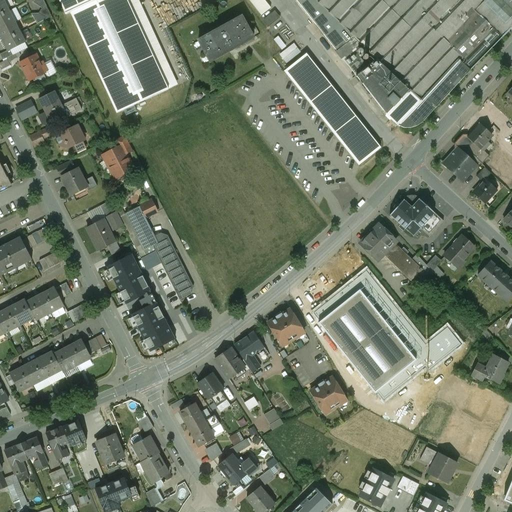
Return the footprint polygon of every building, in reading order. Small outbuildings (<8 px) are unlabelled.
[(29,0),(41,22),(53,16),(44,0),(29,0)] [(59,0),(66,15),(70,13),(98,0),(59,0)] [(137,0),(98,0),(70,13),(117,113),(177,85),(137,0)] [(264,0),(248,0),(261,16),(271,8),(264,0)] [(511,0),(296,0),(386,113),(384,115),(398,126),(406,128),(412,127),(419,125),(427,117),(489,51),(511,26),(511,0)] [(4,1),(0,2),(0,16),(9,11),(4,1)] [(9,11),(0,16),(0,29),(15,22),(9,11)] [(276,19),(272,14),(264,21),(268,26),(276,19)] [(242,17),(199,41),(211,62),(254,38),(242,17)] [(15,22),(0,29),(0,36),(3,42),(20,33),(15,22)] [(20,33),(3,42),(7,51),(8,52),(10,51),(25,43),(20,33)] [(278,36),(274,39),(280,47),(284,45),(278,36)] [(294,42),(280,54),(287,63),(301,51),(294,42)] [(7,51),(0,54),(0,55),(2,60),(13,55),(10,51),(8,52),(7,51)] [(35,55),(30,58),(29,55),(26,57),(27,59),(20,63),(29,81),(45,73),(47,71),(42,62),(40,63),(35,55)] [(380,148),(306,55),(285,72),(358,165),(380,148)] [(54,92),(39,100),(50,121),(65,114),(68,112),(64,105),(61,106),(54,92)] [(76,99),(64,105),(68,112),(65,114),(66,118),(82,110),(76,99)] [(31,102),(16,109),(22,120),(36,113),(31,102)] [(492,136),(479,124),(467,138),(472,142),(480,149),(481,148),(492,136)] [(72,128),(66,131),(62,130),(54,134),(59,145),(69,148),(73,146),(76,151),(85,147),(77,130),(72,128)] [(45,130),(30,137),(35,147),(44,143),(42,139),(48,136),(45,130)] [(133,151),(125,136),(117,139),(121,147),(121,146),(125,154),(133,151)] [(480,149),(472,142),(466,149),(480,163),(482,165),(490,157),(481,148),(480,149)] [(121,147),(103,156),(115,179),(133,169),(125,154),(121,146),(121,147)] [(480,163),(466,149),(462,153),(457,148),(443,164),(463,182),(480,163)] [(71,161),(56,168),(61,178),(62,177),(61,177),(76,170),(71,161)] [(0,190),(11,185),(6,175),(10,173),(6,164),(1,167),(0,163),(0,190)] [(476,177),(482,183),(484,180),(485,180),(491,174),(484,167),(476,177)] [(76,170),(61,177),(62,177),(71,196),(87,188),(87,187),(84,181),(78,169),(76,170)] [(92,177),(84,181),(87,187),(87,188),(88,191),(97,186),(92,177)] [(485,180),(484,180),(482,183),(473,193),(484,202),(489,196),(490,197),(496,191),(495,189),(497,187),(492,183),(490,185),(485,180)] [(404,200),(403,200),(389,215),(405,230),(413,236),(420,229),(434,213),(419,199),(418,199),(417,198),(416,198),(415,197),(414,197),(413,197),(412,197),(411,197),(410,197),(409,197),(408,197),(407,198),(406,198),(405,199),(404,199),(404,200)] [(106,218),(107,218),(117,212),(111,201),(100,206),(106,218)] [(150,201),(139,207),(145,217),(156,212),(150,201)] [(139,207),(125,214),(143,251),(158,243),(155,237),(145,217),(139,207)] [(511,210),(503,220),(511,228),(511,210)] [(123,225),(119,217),(117,212),(107,218),(113,230),(123,225)] [(443,221),(434,213),(420,229),(429,237),(443,221)] [(140,259),(144,257),(146,256),(143,251),(125,214),(119,217),(123,225),(137,252),(140,258),(140,259)] [(103,220),(87,228),(98,251),(117,241),(110,229),(108,230),(103,220)] [(379,225),(360,244),(377,261),(395,242),(388,234),(379,225)] [(47,227),(42,229),(47,240),(52,237),(47,227)] [(47,240),(42,229),(37,232),(42,242),(47,240)] [(37,232),(32,234),(32,235),(37,245),(42,242),(37,232)] [(158,257),(179,299),(190,293),(192,288),(167,236),(160,234),(155,237),(158,243),(143,251),(146,256),(155,251),(160,249),(163,254),(158,257)] [(37,245),(32,235),(27,237),(32,248),(37,245)] [(20,237),(0,247),(0,275),(0,276),(32,260),(20,237)] [(32,248),(27,237),(21,240),(27,250),(32,248)] [(474,248),(462,237),(444,256),(460,270),(466,264),(462,260),(474,248)] [(394,243),(383,255),(410,281),(418,273),(422,270),(413,261),(394,243)] [(160,249),(155,251),(158,257),(163,254),(160,249)] [(65,260),(59,250),(54,253),(60,263),(65,260)] [(54,253),(49,256),(54,266),(60,263),(54,253)] [(346,253),(321,274),(334,289),(351,274),(355,278),(362,272),(346,253)] [(435,255),(426,265),(432,272),(441,261),(435,255)] [(49,256),(44,258),(49,268),(54,266),(49,256)] [(418,256),(413,261),(422,270),(418,273),(426,281),(433,273),(432,272),(426,265),(418,256)] [(125,258),(107,267),(126,305),(147,294),(142,283),(145,281),(133,257),(126,260),(125,258)] [(44,258),(39,261),(44,271),(49,268),(44,258)] [(511,294),(511,282),(490,262),(478,276),(506,301),(511,294)] [(425,346),(366,272),(315,313),(322,322),(320,323),(375,392),(377,391),(384,400),(426,366),(429,371),(460,345),(447,329),(425,346)] [(71,293),(66,283),(60,286),(66,296),(71,293)] [(66,296),(60,286),(55,288),(60,299),(66,296)] [(54,288),(40,295),(43,301),(50,313),(64,306),(60,299),(55,288),(54,288)] [(40,295),(26,302),(34,318),(36,320),(50,313),(43,301),(40,295)] [(152,295),(139,301),(142,306),(155,300),(152,295)] [(25,300),(11,307),(20,325),(34,318),(26,302),(25,300)] [(84,304),(78,307),(84,317),(89,314),(84,304)] [(153,305),(131,316),(151,353),(176,340),(162,314),(158,316),(153,305)] [(11,307),(0,312),(0,321),(6,333),(20,325),(11,307)] [(84,317),(78,307),(73,309),(78,320),(84,317)] [(78,320),(73,309),(67,312),(73,323),(78,320)] [(290,309),(281,314),(275,317),(276,318),(267,323),(282,347),(304,333),(290,309)] [(253,333),(234,346),(252,373),(261,367),(252,355),(263,348),(253,333)] [(82,340),(67,347),(77,365),(91,358),(82,340)] [(89,341),(84,344),(89,354),(95,352),(89,341)] [(67,347),(53,354),(61,370),(63,373),(77,365),(67,347)] [(275,367),(285,361),(277,348),(267,354),(275,367)] [(244,369),(231,349),(215,359),(228,380),(234,376),(237,380),(246,374),(243,370),(244,369)] [(52,352),(38,359),(47,378),(61,370),(53,354),(52,352)] [(508,362),(493,355),(486,369),(477,365),(472,375),(482,380),(484,377),(498,384),(503,375),(502,374),(508,362)] [(38,359),(24,367),(33,385),(47,378),(38,359)] [(24,367),(9,374),(19,392),(33,385),(24,367)] [(212,374),(197,385),(208,400),(210,399),(220,392),(223,389),(212,374)] [(318,386),(310,391),(325,415),(347,401),(332,377),(324,382),(323,381),(318,385),(318,386)] [(0,388),(0,405),(9,401),(2,388),(0,388)] [(458,411),(477,422),(489,401),(470,391),(458,411)] [(220,392),(210,399),(215,406),(225,399),(220,392)] [(245,404),(249,410),(258,405),(254,398),(245,404)] [(227,400),(217,407),(221,413),(231,406),(227,400)] [(185,409),(180,412),(189,429),(204,421),(194,404),(190,406),(185,409)] [(7,407),(0,410),(0,420),(11,415),(7,407)] [(274,409),(264,415),(270,425),(280,419),(274,409)] [(154,428),(147,416),(138,421),(145,433),(154,428)] [(214,416),(204,421),(209,429),(219,423),(214,416)] [(454,418),(442,441),(464,452),(476,430),(454,418)] [(280,419),(270,425),(269,426),(272,431),(283,424),(280,419)] [(86,440),(78,420),(61,427),(68,443),(70,447),(86,440)] [(204,421),(189,429),(199,447),(214,438),(209,429),(204,421)] [(61,427),(46,433),(57,460),(69,456),(66,449),(61,451),(59,447),(68,443),(61,427)] [(239,432),(230,438),(235,446),(244,441),(239,432)] [(114,434),(96,442),(105,465),(124,457),(114,434)] [(36,437),(20,444),(28,461),(37,457),(39,462),(35,463),(37,469),(35,470),(36,474),(49,469),(36,437)] [(150,437),(143,441),(142,440),(141,441),(134,446),(142,462),(157,453),(157,454),(158,453),(150,437)] [(235,446),(229,449),(233,456),(250,446),(246,439),(244,441),(235,446)] [(28,461),(20,444),(4,450),(14,474),(16,481),(29,476),(23,463),(28,461)] [(222,453),(216,444),(205,450),(211,462),(222,453)] [(439,454),(427,448),(420,460),(432,467),(434,463),(436,463),(440,456),(439,455),(439,454)] [(142,462),(141,462),(153,484),(162,478),(169,474),(157,454),(157,453),(142,462)] [(457,463),(439,454),(439,455),(440,456),(436,463),(434,463),(432,467),(429,474),(447,484),(457,463)] [(232,455),(218,467),(234,485),(247,474),(249,477),(258,470),(249,459),(241,466),(233,456),(232,455)] [(0,466),(0,489),(8,486),(10,489),(14,487),(13,485),(9,476),(3,478),(0,471),(0,470),(1,470),(0,466)] [(68,483),(62,469),(57,471),(63,485),(68,483)] [(269,469),(259,477),(263,483),(274,475),(269,469)] [(359,496),(380,507),(386,495),(387,496),(390,490),(389,490),(394,480),(373,470),(371,473),(368,471),(364,478),(368,480),(366,484),(362,482),(359,489),(362,491),(359,496)] [(14,474),(9,476),(13,485),(17,483),(16,481),(14,474)] [(411,481),(403,477),(397,488),(405,492),(411,481)] [(124,478),(96,489),(104,511),(109,511),(120,508),(117,502),(131,497),(124,478)] [(411,481),(405,492),(413,496),(419,485),(411,481)] [(17,483),(13,485),(14,487),(17,493),(22,491),(18,483),(17,483)] [(156,487),(145,493),(151,507),(163,500),(156,487)] [(260,487),(246,498),(256,509),(255,510),(256,511),(265,511),(274,505),(260,487)] [(324,511),(331,505),(316,489),(292,511),(324,511)] [(442,511),(447,504),(426,494),(424,498),(421,496),(417,503),(421,504),(418,509),(415,508),(412,511),(442,511)]
